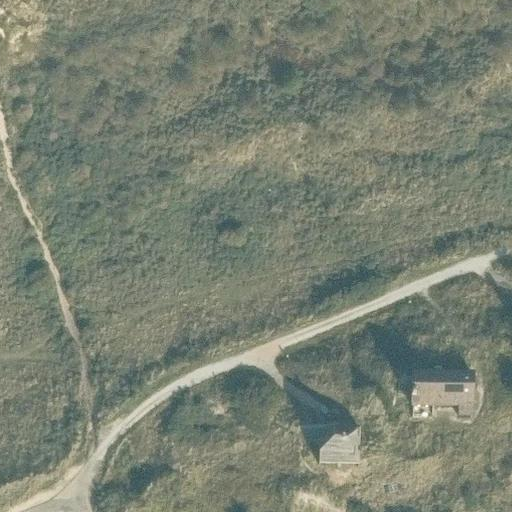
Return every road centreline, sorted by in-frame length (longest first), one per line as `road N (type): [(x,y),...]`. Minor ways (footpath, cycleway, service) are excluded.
road 1 (track): [(511,250),(195,377),(164,393),(106,446)]
road 2 (unknown): [(106,446),(92,427),(85,365),(0,126)]
